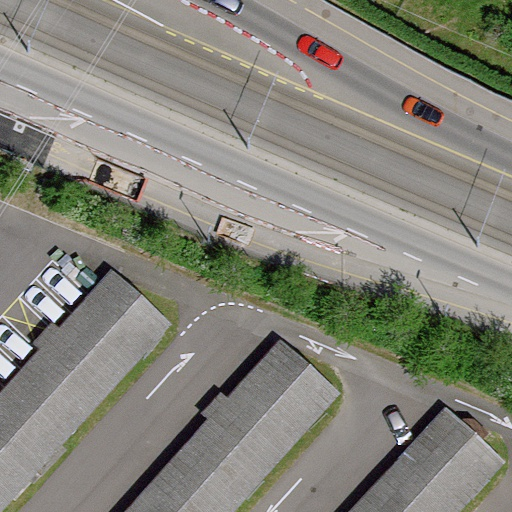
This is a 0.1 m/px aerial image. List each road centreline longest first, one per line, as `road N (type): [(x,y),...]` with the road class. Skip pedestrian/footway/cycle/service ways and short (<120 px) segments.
road 1 (primary): [(0,77),(401,248),(511,287)]
road 2 (primary): [(511,153),(191,0)]
